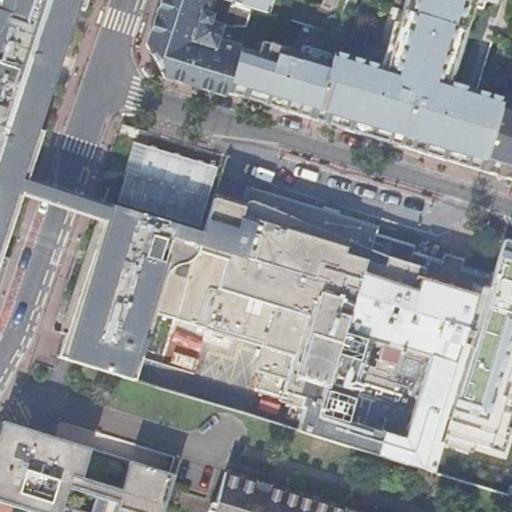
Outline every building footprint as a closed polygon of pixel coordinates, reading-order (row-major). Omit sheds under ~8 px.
[(0,0),(0,280),(7,259),(1,257),(21,197),(26,182),(42,132),(33,129),(34,123),(37,124),(43,106),(40,105),(42,98),(47,100),(57,69),(67,39),(63,37),(65,31),(68,32),(74,14),(71,13),(72,7),(82,11),(85,0),(0,0)] [(162,0),(148,44),(165,73),(225,92),(239,48),(251,9),(222,0),(162,0)] [(222,0),(251,9),(266,13),(269,0),(222,0)] [(330,61),(330,60),(312,119),(327,124),(330,116),(348,122),(346,129),(383,141),(417,34),(427,0),(407,0),(399,25),(399,27),(402,28),(395,50),(388,74),(380,72),(351,63),(345,65),(330,61)] [(427,0),(417,34),(383,141),(390,143),(392,136),(421,145),(445,152),(455,155),(465,158),(463,165),(480,170),(486,153),(501,103),(474,95),(464,92),(465,88),(453,84),(445,82),(448,69),(456,71),(476,9),(478,0),(427,0)] [(387,47),(395,50),(402,28),(399,27),(399,25),(395,23),(387,47)] [(259,54),(239,48),(225,92),(245,98),(248,92),(265,97),(263,104),(285,110),(287,104),(310,111),(308,118),(312,119),(330,60),(327,55),(302,47),(300,55),(262,43),(259,54)] [(387,47),(380,72),(388,74),(395,50),(387,47)] [(248,92),(245,98),(263,104),(265,97),(248,92)] [(511,100),(502,98),(501,103),(486,153),(480,170),(495,175),(501,171),(505,178),(511,180),(511,179),(511,100)] [(287,104),(285,110),(308,118),(310,111),(287,104)] [(330,116),(327,124),(346,129),(348,122),(330,116)] [(392,136),(390,143),(419,152),(421,145),(392,136)] [(134,145),(116,204),(198,228),(216,169),(134,145)] [(421,145),(419,152),(443,159),(445,152),(421,145)] [(445,152),(443,159),(463,165),(465,158),(455,155),(445,152)] [(95,223),(100,209),(66,196),(26,182),(21,197),(61,211),(95,223)] [(261,389),(263,390),(320,207),(250,185),(244,205),(235,202),(229,200),(213,195),(201,236),(198,244),(197,248),(176,316),(206,325),(237,335),(265,343),(257,368),(266,370),(261,389)] [(180,238),(198,244),(201,236),(102,203),(101,204),(100,209),(130,220),(180,238)] [(299,420),(296,429),(312,434),(357,289),(375,295),(387,256),(370,250),(376,230),(377,226),(339,213),(341,210),(325,205),(324,209),(320,207),(263,390),(281,396),(280,399),(292,402),(288,416),(299,420)] [(95,223),(76,282),(87,285),(126,299),(156,310),(176,316),(197,248),(198,244),(180,238),(130,220),(100,209),(95,223)] [(370,250),(387,256),(393,236),(376,230),(370,250)] [(393,236),(387,256),(410,263),(414,249),(416,243),(393,236)] [(511,414),(511,250),(500,247),(492,275),(488,288),(444,433),(501,451),(511,414)] [(414,249),(410,263),(425,268),(422,278),(469,293),(472,283),(488,288),(492,275),(463,265),(465,259),(445,253),(443,259),(414,249)] [(357,289),(312,434),(352,446),(359,425),(384,346),(410,263),(387,256),(375,295),(357,289)] [(359,425),(352,446),(432,471),(439,447),(444,433),(488,288),(472,283),(469,293),(422,278),(425,268),(410,263),(384,346),(399,351),(400,348),(428,356),(402,438),(359,425)] [(58,355),(134,378),(140,359),(156,310),(126,299),(87,285),(76,282),(59,332),(64,334),(58,355)] [(87,446),(2,419),(0,422),(0,502),(32,511),(58,511),(66,488),(107,500),(103,511),(161,511),(173,473),(131,459),(122,485),(79,472),(87,446)] [(363,511),(359,511),(288,489),(270,483),(224,469),(214,501),(211,510),(210,511),(363,511)]
